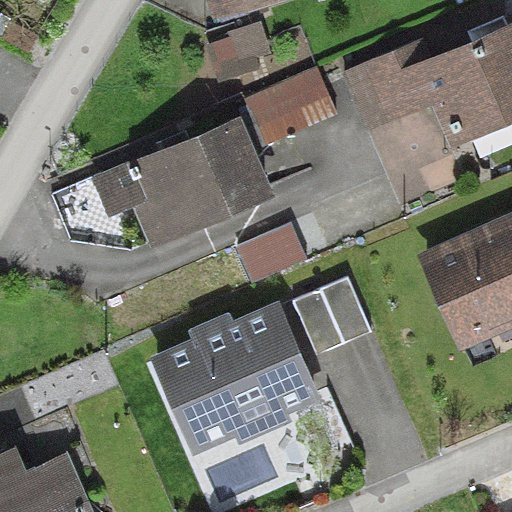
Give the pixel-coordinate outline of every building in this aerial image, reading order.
[(246,13),(241,0),(207,0),(214,23),(246,13)] [(241,0),(246,13),(288,0),(241,0)] [(261,21),(227,31),(237,63),(271,53),(261,21)] [(511,122),(511,22),(432,57),(413,65),(430,104),(450,150),(511,122)] [(394,50),(418,109),(430,104),(413,65),(432,57),(424,37),(394,50)] [(418,109),(394,50),(364,62),(388,121),(418,109)] [(388,121),(364,62),(341,71),(367,130),(388,121)] [(317,66),(245,98),(266,145),(338,113),(317,66)] [(274,194),(240,113),(91,176),(108,216),(133,205),(150,247),(274,194)] [(511,211),(416,254),(460,352),(511,328),(511,211)] [(291,220),(234,245),(251,284),(308,259),(291,220)] [(348,275),(292,299),(315,355),(372,331),(348,275)] [(322,400),(278,301),(234,321),(230,312),(186,331),(189,337),(148,356),(191,454),(237,435),(240,443),(292,420),(289,414),(322,400)] [(27,469),(16,444),(0,450),(0,511),(92,511),(66,452),(27,469)]
